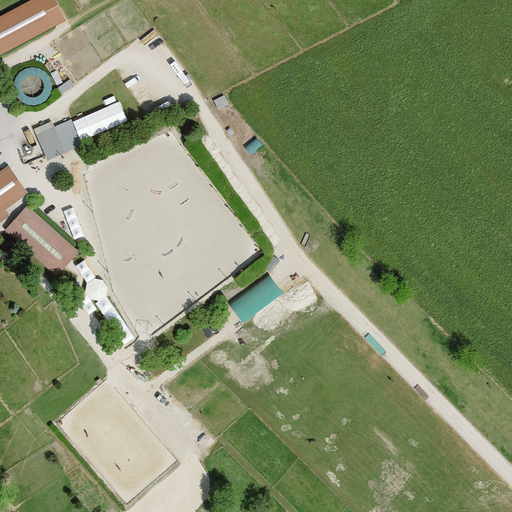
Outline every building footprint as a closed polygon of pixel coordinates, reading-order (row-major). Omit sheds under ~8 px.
[(0,54),(64,20),(53,0),(34,0),(0,18),(0,54)] [(52,121),(34,129),(46,155),(48,159),(76,146),(83,143),(72,119),(54,127),(52,121)] [(7,172),(0,175),(0,183),(8,198),(19,192),(7,172)] [(28,205),(6,229),(57,275),(79,250),(28,205)] [(248,321),(286,290),(270,271),(232,303),(248,321)] [(97,299),(111,290),(103,275),(88,283),(97,299)]
